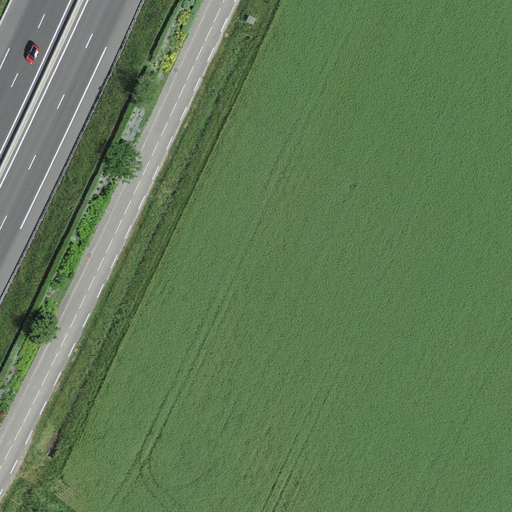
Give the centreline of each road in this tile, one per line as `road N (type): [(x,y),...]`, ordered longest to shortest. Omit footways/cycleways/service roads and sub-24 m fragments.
road 1 (tertiary): [(224,0),(0,471)]
road 2 (motorway): [(0,234),(110,0)]
